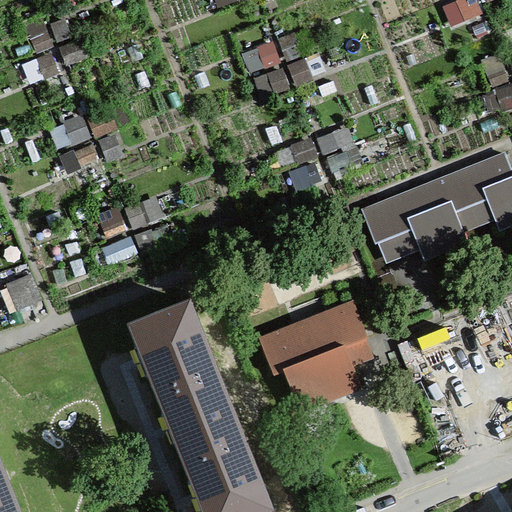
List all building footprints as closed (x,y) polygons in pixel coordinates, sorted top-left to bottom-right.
[(467,242),(455,211),(487,199),(499,229),(501,229),(500,227),(511,222),(511,170),(505,153),(362,210),(375,243),(412,228),(424,259),(426,258),(425,257),(434,253),(465,241),(466,242),(467,242)] [(303,410),(302,408),(358,385),(360,388),(362,387),(345,346),(356,341),(368,337),(353,300),(260,338),(274,374),(284,370),(301,411),(303,410)] [(215,370),(188,302),(132,324),(145,357),(159,393),(215,370)] [(215,370),(159,393),(172,425),(186,460),(242,438),(215,370)] [(242,438),(186,460),(198,491),(206,511),(254,511),(269,506),(242,438)] [(0,511),(18,511),(0,465),(0,511)]
